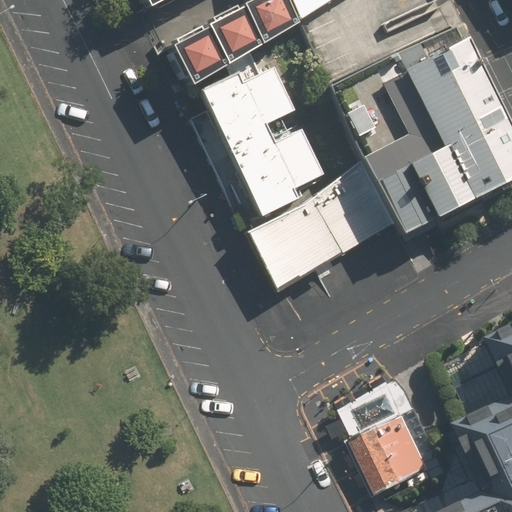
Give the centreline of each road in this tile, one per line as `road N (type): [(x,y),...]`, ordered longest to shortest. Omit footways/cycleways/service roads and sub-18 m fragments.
road 1 (residential): [(66,0),(250,394)]
road 2 (residential): [(511,247),(250,394)]
road 3 (residential): [(250,394),(307,511)]
